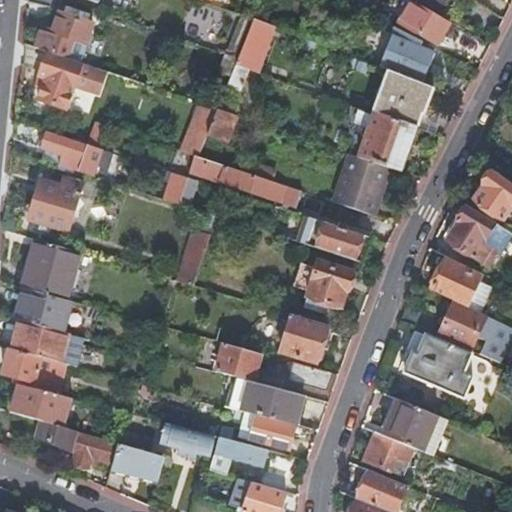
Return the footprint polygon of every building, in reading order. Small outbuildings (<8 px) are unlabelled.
[(27,0),(27,5),(51,10),(53,0),(27,0)] [(448,25),(428,11),(413,3),(400,25),(435,45),(448,25)] [(63,8),(60,15),(85,24),(87,16),(63,8)] [(187,32),(202,31),(201,10),(186,11),(187,32)] [(42,28),(34,49),(46,53),(66,60),(73,41),(85,45),(91,26),(85,24),(60,15),(58,14),(52,32),(42,28)] [(235,59),(237,61),(239,58),(249,31),(253,21),(244,18),(241,17),(238,27),(240,28),(232,49),(230,48),(226,57),(235,59)] [(271,39),(275,29),(253,21),(249,31),(271,39)] [(239,58),(260,66),(271,39),(249,31),(239,58)] [(393,71),(422,85),(433,55),(419,49),(422,43),(401,33),(398,40),(404,44),(393,71)] [(73,41),(66,60),(78,64),(85,45),(73,41)] [(66,60),(46,53),(37,78),(44,80),(41,90),(37,101),(66,112),(74,88),(81,65),(78,64),(66,60)] [(226,57),(224,55),(218,72),(231,77),(235,67),(237,61),(235,59),(226,57)] [(296,88),(322,97),(332,65),(306,57),(296,88)] [(235,67),(246,71),(257,75),(260,66),(239,58),(237,61),(235,67)] [(105,73),(81,65),(74,88),(97,96),(105,73)] [(231,77),(225,93),(237,97),(246,71),(235,67),(231,77)] [(389,73),(373,115),(416,130),(421,113),(423,114),(432,89),(422,85),(389,73)] [(44,80),(37,78),(34,88),(41,90),(44,80)] [(217,111),(206,138),(224,144),(235,117),(217,111)] [(390,169),(401,173),(416,130),(373,115),(357,158),(390,169)] [(89,147),(42,132),(15,123),(13,140),(40,150),(44,152),(40,162),(58,167),(93,178),(95,173),(105,176),(112,155),(102,152),(89,147)] [(97,149),(103,127),(96,125),(89,147),(97,149)] [(333,204),(373,218),(379,202),(383,188),(390,169),(357,158),(357,160),(348,156),(333,204)] [(251,177),(198,159),(191,175),(295,210),(301,193),(270,183),(251,177)] [(254,166),(251,177),(270,183),(274,173),(254,166)] [(511,207),(511,186),(492,172),(481,188),(483,190),(473,203),(501,223),(511,207)] [(163,201),(179,206),(188,180),(172,174),(163,201)] [(179,206),(189,209),(197,183),(188,180),(179,206)] [(40,183),(28,221),(67,232),(80,186),(63,181),(60,188),(40,183)] [(495,225),(467,208),(458,223),(459,224),(447,244),(488,270),(496,255),(482,246),(495,225)] [(316,250),(353,262),(361,237),(310,220),(305,218),(298,238),(303,240),(301,245),(311,248),(316,250)] [(192,238),(178,284),(193,288),(207,242),(192,238)] [(22,290),(23,291),(69,304),(82,255),(36,242),(22,290)] [(444,262),(431,291),(455,302),(466,308),(481,279),(444,262)] [(353,275),(318,263),(306,299),(339,309),(344,293),(346,294),(353,275)] [(64,334),(72,304),(69,304),(23,291),(15,321),(20,322),(64,334)] [(470,351),(485,318),(466,309),(466,308),(455,302),(438,338),(470,351)] [(434,321),(406,309),(401,322),(429,334),(434,321)] [(316,367),(328,327),(292,317),(281,355),(316,367)] [(68,335),(64,334),(20,322),(12,352),(59,364),(64,366),(77,369),(85,340),(68,336),(68,335)] [(469,385),(473,386),(476,380),(478,380),(480,379),(481,378),(483,377),(484,376),(485,374),(486,372),(486,370),(486,368),(485,366),(485,365),(484,363),(482,362),(481,360),(480,360),(478,359),(413,332),(401,360),(408,363),(402,374),(422,383),(422,384),(436,389),(462,400),(463,396),(469,385)] [(215,374),(252,384),(260,357),(223,347),(215,374)] [(17,387),(55,396),(64,366),(59,364),(12,352),(8,351),(2,376),(14,380),(13,385),(17,387)] [(332,376),(293,365),(287,383),(325,394),(332,376)] [(248,384),(236,381),(228,409),(240,411),(248,384)] [(240,411),(295,426),(302,399),(248,384),(240,411)] [(468,398),(473,386),(469,385),(463,396),(468,398)] [(17,387),(9,415),(41,424),(62,430),(71,400),(55,396),(17,387)] [(422,454),(437,418),(397,401),(382,438),(422,454)] [(295,427),(236,411),(233,424),(241,426),(237,439),(288,452),(295,427)] [(91,462),(112,467),(118,448),(79,436),(74,435),(75,434),(62,430),(41,424),(36,440),(74,456),(71,467),(89,472),(91,462)] [(208,463),(215,438),(165,425),(158,450),(178,455),(176,461),(193,465),(195,460),(208,463)] [(118,446),(148,455),(152,441),(122,433),(118,446)] [(428,473),(434,459),(422,454),(382,438),(375,435),(363,463),(390,474),(396,461),(428,473)] [(262,469),(267,452),(218,439),(209,472),(228,477),(231,465),(223,462),(224,459),(262,469)] [(139,482),(156,486),(164,460),(148,455),(118,447),(118,448),(112,467),(111,469),(141,477),(139,482)] [(394,511),(405,487),(368,472),(356,501),(383,511),(394,511)] [(278,511),(284,494),(252,484),(241,511),(278,511)] [(377,511),(356,503),(351,511),(377,511)]
